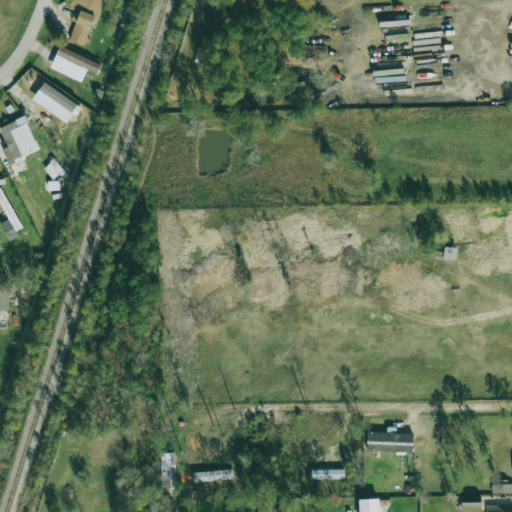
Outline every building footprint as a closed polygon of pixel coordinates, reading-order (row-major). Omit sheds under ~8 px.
[(69,40),(85,46),(95,17),(99,18),(105,0),(71,0),(69,8),(75,10),(71,20),(75,21),(69,40)] [(81,81),(87,69),(97,73),(101,64),(59,46),(50,67),(81,81)] [(0,127),(0,130),(7,147),(2,149),(8,163),(39,150),(25,117),(0,127)] [(43,168),(56,182),(66,173),(53,159),(43,168)] [(21,228),(2,187),(0,187),(0,202),(14,232),(21,228)] [(442,258),(454,260),(456,248),(444,247),(442,258)] [(0,310),(17,310),(17,286),(0,286),(0,310)] [(412,452),(413,433),(367,431),(366,450),(412,452)] [(161,453),(162,495),(177,495),(176,452),(161,453)] [(344,478),(344,469),(313,470),(314,478),(344,478)] [(233,470),(193,471),(193,480),(233,479),(233,470)] [(511,492),(511,483),(491,484),(492,493),(511,492)] [(461,508),(480,509),(480,501),(461,500),(461,508)]
